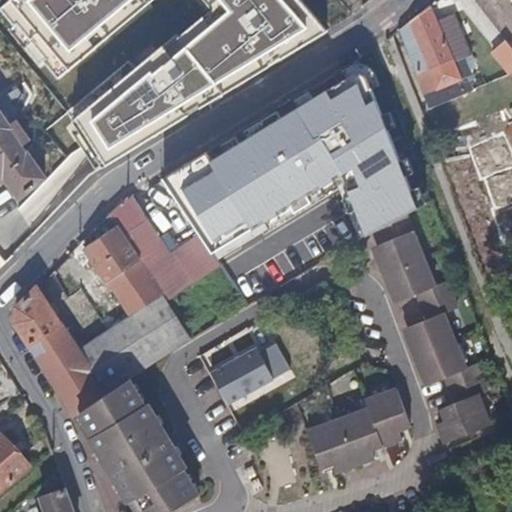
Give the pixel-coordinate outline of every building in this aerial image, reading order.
[(285,0),(6,0),(2,4),(61,76),(153,0),(191,0),(203,15),(68,120),(99,171),(316,35),(285,0)] [(461,78),(431,5),(420,14),(400,30),(402,33),(426,93),(456,80),(462,79),(461,78)] [(509,76),(511,74),(511,48),(502,37),(487,50),(509,76)] [(333,69),(154,172),(195,235),(202,247),(333,168),(354,230),(412,198),(371,81),(366,64),(356,60),(344,62),(333,69)] [(431,107),(461,95),(456,80),(426,93),(431,105),(431,107)] [(476,147),(461,110),(437,121),(451,157),(476,147)] [(20,156),(14,147),(22,141),(10,124),(4,130),(0,124),(0,188),(12,206),(41,186),(36,180),(38,178),(21,155),(20,156)] [(165,298),(214,266),(202,247),(195,235),(167,253),(132,199),(110,213),(119,227),(140,259),(165,298)] [(440,284),(431,261),(411,213),(379,232),(383,240),(381,244),(385,254),(380,256),(395,292),(399,291),(403,299),(421,292),(430,318),(412,327),(415,336),(451,313),(464,305),(453,279),(440,284)] [(165,298),(140,259),(119,227),(87,249),(133,316),(165,298)] [(0,246),(0,267),(9,258),(0,246)] [(123,383),(106,360),(93,369),(81,352),(38,286),(20,304),(18,313),(17,323),(34,350),(58,386),(75,412),(77,414),(82,410),(123,383)] [(196,338),(178,313),(165,298),(133,316),(81,352),(93,369),(106,360),(123,383),(135,376),(140,373),(162,359),(182,347),(196,338)] [(495,424),(482,393),(492,389),(482,364),(472,367),(451,313),(415,336),(411,337),(426,375),(431,373),(435,384),(449,378),(457,402),(447,407),(451,418),(442,423),(451,443),(495,424)] [(274,342),(259,350),(273,377),(288,369),(274,342)] [(255,343),(208,369),(226,402),(273,377),(259,350),(255,343)] [(170,454),(162,440),(172,433),(152,398),(148,400),(135,376),(123,383),(82,410),(96,433),(92,437),(118,480),(118,481),(129,475),(135,483),(128,489),(134,499),(187,467),(176,451),(170,454)] [(399,437),(397,429),(408,424),(395,386),(362,398),(365,405),(307,428),(319,466),(332,462),(335,471),(372,456),(369,448),(399,437)] [(191,465),(172,433),(162,440),(170,454),(176,451),(187,467),(191,465)] [(0,492),(31,467),(4,434),(0,436),(0,492)] [(296,480),(282,440),(263,446),(277,487),(296,480)] [(140,511),(167,511),(201,492),(187,467),(134,499),(140,511)] [(135,483),(129,475),(118,481),(129,501),(134,499),(128,489),(135,483)] [(73,511),(66,490),(41,498),(45,511),(73,511)]
